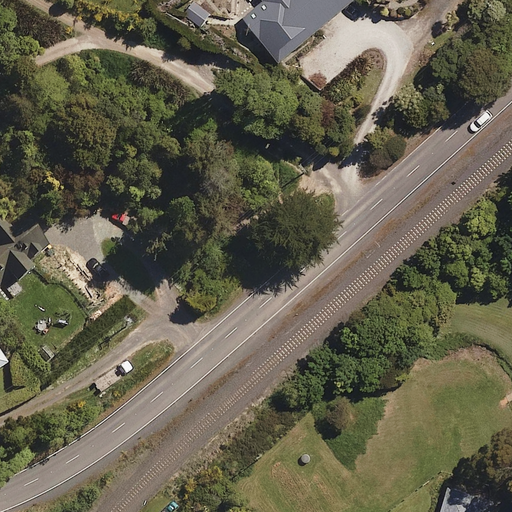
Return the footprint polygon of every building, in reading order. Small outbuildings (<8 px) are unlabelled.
[(353,0),(260,0),(262,2),(241,20),(276,63),(353,0)] [(210,15),(196,1),(186,10),(200,25),(210,15)] [(362,53),(341,28),(296,66),(317,91),(362,53)] [(23,287),(17,280),(34,267),(29,260),(48,246),(26,216),(6,231),(0,223),(0,282),(10,296),(23,287)] [(490,511),(492,504),(446,490),(439,511),(490,511)]
